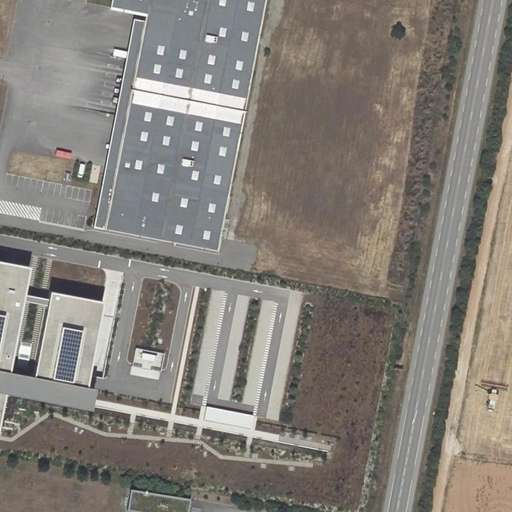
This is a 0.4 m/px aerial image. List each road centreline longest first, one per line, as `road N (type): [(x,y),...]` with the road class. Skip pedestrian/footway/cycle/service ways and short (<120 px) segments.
road 1 (secondary): [(492,0),(397,511)]
road 2 (track): [(511,121),(436,511)]
